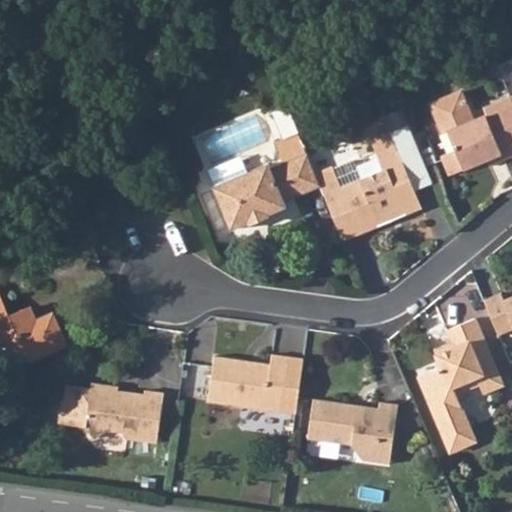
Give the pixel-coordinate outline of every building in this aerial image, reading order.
[(511,102),(507,92),(482,103),(484,109),(472,114),(459,83),(430,96),(427,107),(427,110),(432,125),(443,129),(450,145),(435,150),(432,153),(440,171),(493,150),(497,158),(511,150),(511,146),(502,124),(511,119),(511,102)] [(386,129),(410,187),(429,179),(404,119),(398,105),(379,113),(386,129)] [(511,119),(502,124),(511,146),(511,119)] [(260,159),(205,182),(214,206),(216,207),(224,226),(279,204),(276,196),(317,179),(313,170),(304,148),(293,124),(277,131),(287,155),(263,166),(260,159)] [(373,219),(375,214),(394,207),(397,210),(416,203),(410,187),(386,129),(369,136),(380,164),(358,173),(351,155),(313,170),(317,179),(321,189),(340,233),(373,219)] [(511,322),(511,290),(501,294),(498,287),(481,293),(497,330),(511,322)] [(0,334),(20,342),(26,356),(68,338),(52,303),(32,311),(22,308),(18,300),(3,306),(0,298),(0,334)] [(437,362),(416,371),(434,414),(442,432),(468,421),(460,402),(455,386),(478,377),(482,388),(501,380),(475,313),(445,325),(452,342),(433,350),(437,362)] [(267,347),(264,350),(263,358),(208,350),(202,392),(294,405),(301,351),(267,347)] [(89,428),(99,420),(117,423),(117,430),(124,436),(150,438),(158,386),(141,384),(139,388),(125,386),(124,389),(113,388),(115,381),(86,378),(86,382),(62,380),(60,390),(55,394),(52,413),(81,417),(89,428)] [(361,458),(384,462),(394,399),(374,395),(372,405),(305,395),(299,432),(346,438),(361,458)] [(468,421),(442,432),(448,445),(474,434),(468,421)]
